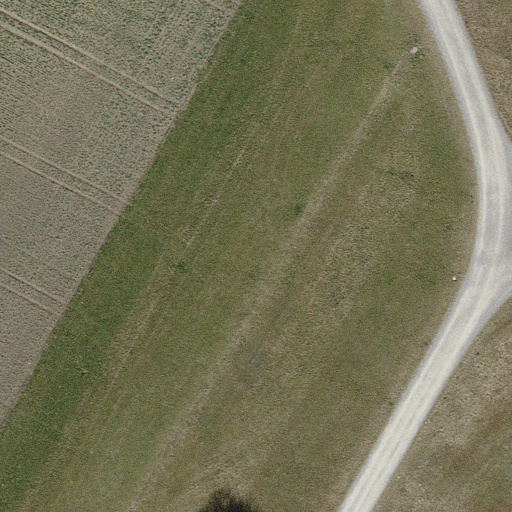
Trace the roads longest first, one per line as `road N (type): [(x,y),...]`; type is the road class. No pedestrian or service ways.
road 1 (track): [(355,511),(511,252)]
road 2 (track): [(511,203),(432,0)]
